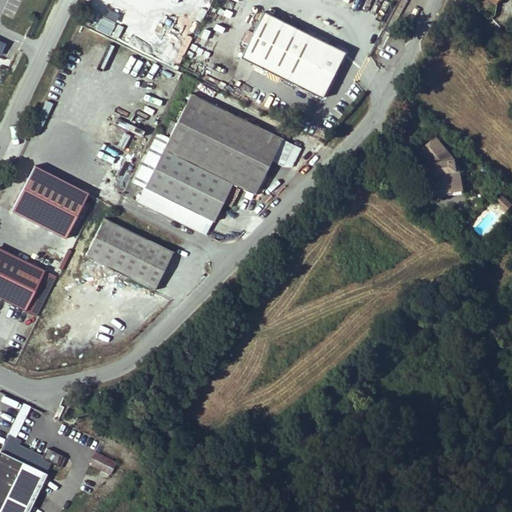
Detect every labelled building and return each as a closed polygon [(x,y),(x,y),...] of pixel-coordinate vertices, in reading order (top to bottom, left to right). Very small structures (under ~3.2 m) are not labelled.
[(107,5),(96,30),(109,35),(120,10),(107,5)] [(260,13),(237,59),(318,100),(341,54),(260,13)] [(222,204),(229,208),(237,193),(229,189),(230,187),(239,192),(253,199),(254,195),(257,189),(270,163),(281,141),(191,96),(175,127),(170,124),(164,136),(170,138),(168,142),(153,135),(129,185),(140,190),(134,202),(203,236),(209,224),(211,225),(222,204)] [(292,147),(281,141),(270,163),(282,169),(292,147)] [(417,162),(424,170),(428,169),(430,178),(426,179),(428,191),(433,190),(436,190),(439,189),(445,188),(453,186),(450,171),(447,172),(446,166),(427,144),(418,151),(422,156),(417,162)] [(412,156),(417,162),(422,156),(418,151),(412,156)] [(84,192),(36,168),(16,209),(65,232),(84,192)] [(455,196),(453,186),(445,188),(439,189),(436,190),(433,190),(428,191),(426,191),(427,201),(455,196)] [(257,189),(254,195),(259,198),(262,192),(257,189)] [(504,209),(494,199),(489,205),(499,215),(504,209)] [(169,256),(101,222),(82,260),(150,294),(169,256)] [(43,270),(0,249),(0,299),(23,311),(43,270)] [(9,434),(15,437),(30,407),(23,404),(9,434)] [(37,470),(13,458),(21,441),(8,434),(0,450),(0,511),(27,511),(51,463),(61,468),(66,458),(47,448),(42,459),(43,459),(37,470)] [(110,475),(116,463),(96,452),(89,464),(110,475)]
